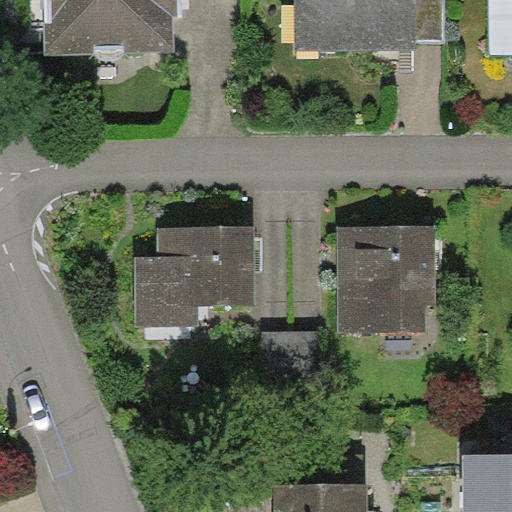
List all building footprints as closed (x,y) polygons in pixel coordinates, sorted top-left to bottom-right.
[(42,0),(44,54),(173,52),(173,15),(182,15),(181,0),(42,0)] [(295,0),(296,51),(407,50),(415,50),(415,39),(414,0),(295,0)] [(444,0),(414,0),(415,39),(445,39),(444,0)] [(437,226),(338,225),(338,331),(426,332),(426,304),(437,304),(437,226)] [(255,227),(158,227),(158,255),(134,255),(134,325),(199,325),(199,306),(255,306),(255,227)] [(321,331),(262,330),(261,390),(321,391),(321,331)] [(511,511),(511,453),(463,453),(463,511),(511,511)] [(367,511),(367,482),(273,483),(273,511),(367,511)] [(270,511),(270,486),(215,487),(215,511),(270,511)]
